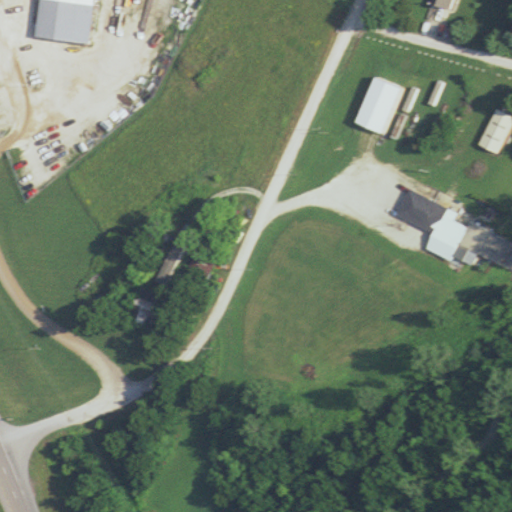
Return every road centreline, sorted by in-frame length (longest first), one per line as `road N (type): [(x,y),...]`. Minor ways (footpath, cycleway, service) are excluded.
road 1 (residential): [(379,511),(480,428),(511,365),(479,48),(351,16)]
road 2 (residential): [(0,445),(159,374),(191,336),(358,0)]
road 3 (residential): [(0,59),(14,112),(0,123),(4,271),(120,391)]
